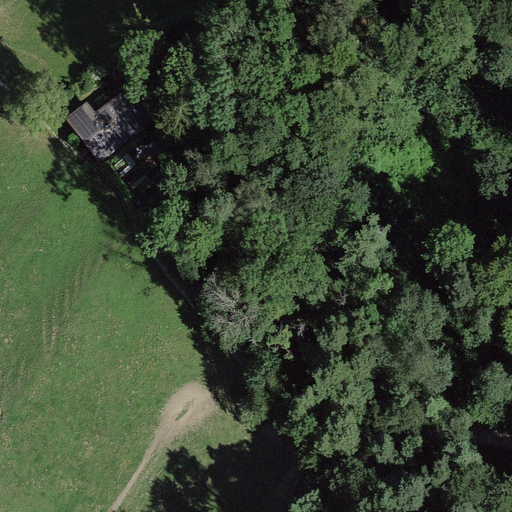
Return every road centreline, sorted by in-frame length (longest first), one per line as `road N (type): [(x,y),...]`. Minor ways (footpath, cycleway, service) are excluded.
road 1 (track): [(317,493),(347,387),(380,338),(444,295),(511,274)]
road 2 (track): [(511,446),(485,436),(431,437),(317,493)]
